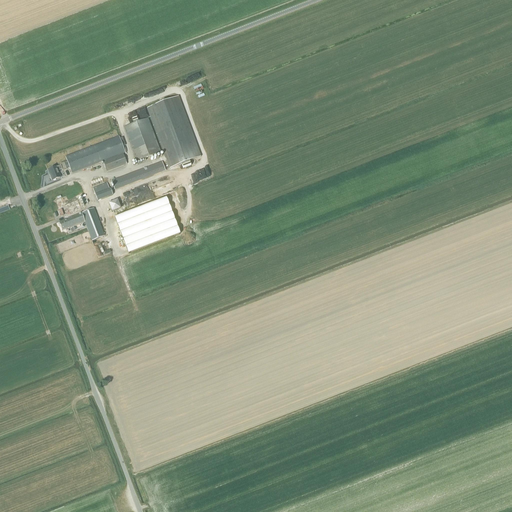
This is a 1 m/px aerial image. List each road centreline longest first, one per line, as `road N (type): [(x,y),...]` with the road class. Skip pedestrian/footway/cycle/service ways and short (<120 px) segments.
road 1 (unclassified): [(139,511),(0,137)]
road 2 (tertiary): [(0,122),(317,0)]
